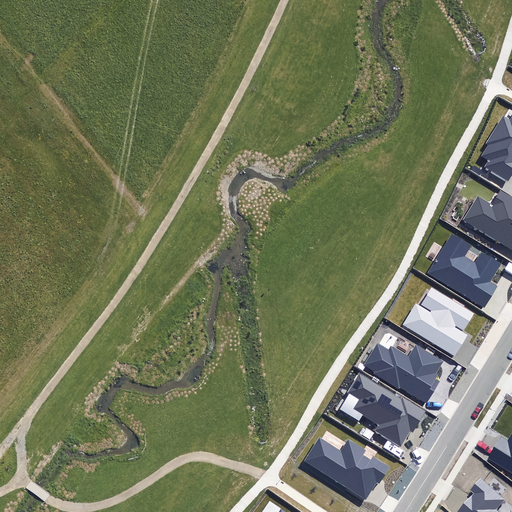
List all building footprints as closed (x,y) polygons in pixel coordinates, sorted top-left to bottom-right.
[(485,167),(508,181),(511,175),(511,117),(510,120),(503,116),(486,143),(489,144),(482,156),(489,161),(485,167)] [(463,220),(511,249),(511,197),(500,190),(491,205),(477,197),(463,220)] [(472,246),(451,233),(426,273),(484,308),(498,287),(490,282),(501,264),(482,253),(476,263),(465,257),(472,246)] [(403,324),(454,356),(467,335),(454,327),(456,325),(464,330),(473,314),(432,288),(422,304),(432,310),(430,313),(416,304),(403,324)] [(377,343),(364,365),(375,371),(374,374),(399,389),(400,387),(427,403),(440,382),(436,379),(439,375),(436,373),(443,361),(416,345),(409,357),(390,346),(387,349),(377,343)] [(359,374),(347,393),(358,399),(352,408),(379,425),(375,431),(400,447),(411,431),(413,432),(425,412),(403,398),(401,401),(359,374)] [(511,434),(508,441),(501,437),(488,458),(511,472),(511,475),(511,477),(511,434)] [(305,461),(366,500),(377,483),(379,485),(391,467),(374,456),(371,461),(362,456),(365,451),(349,441),(341,453),(319,439),(305,461)] [(504,499),(480,478),(470,490),(473,493),(456,511),(497,511),(495,509),(504,499)]
